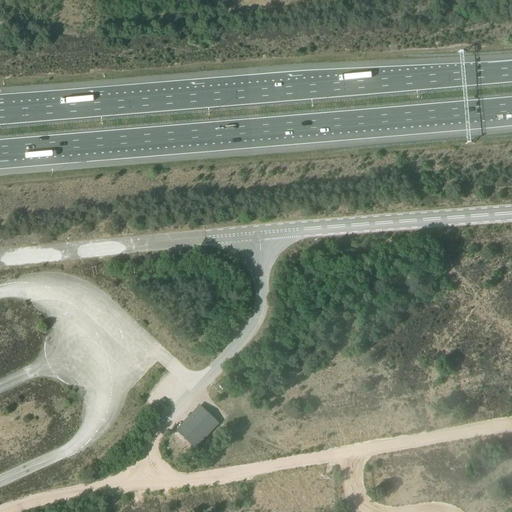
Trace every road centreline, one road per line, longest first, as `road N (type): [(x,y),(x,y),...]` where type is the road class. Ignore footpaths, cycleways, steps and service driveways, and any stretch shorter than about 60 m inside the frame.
road 1 (track): [(0,510),(511,427)]
road 2 (motorway): [(0,150),(511,107)]
road 3 (motorway): [(511,72),(6,112)]
